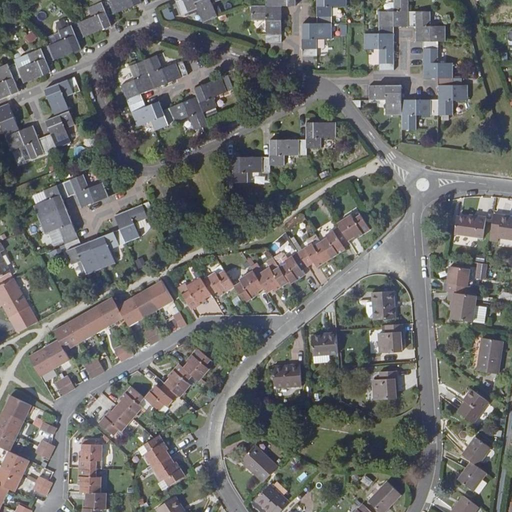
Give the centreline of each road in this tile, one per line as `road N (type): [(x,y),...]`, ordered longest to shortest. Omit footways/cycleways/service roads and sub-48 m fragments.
road 1 (residential): [(49,511),(60,497),(64,410),(87,387),(202,323),(290,324)]
road 2 (residential): [(98,58),(93,76),(122,157),(143,171),(326,88)]
road 3 (unclassified): [(412,511),(427,478),(430,440),(413,244)]
road 4 (residential): [(326,88),(154,30),(98,58)]
road 5 (residential): [(237,511),(214,455),(225,394),(290,324)]
road 6 (residential): [(290,324),(362,266),(413,244)]
road 7 (residential): [(422,185),(386,158),(326,88)]
